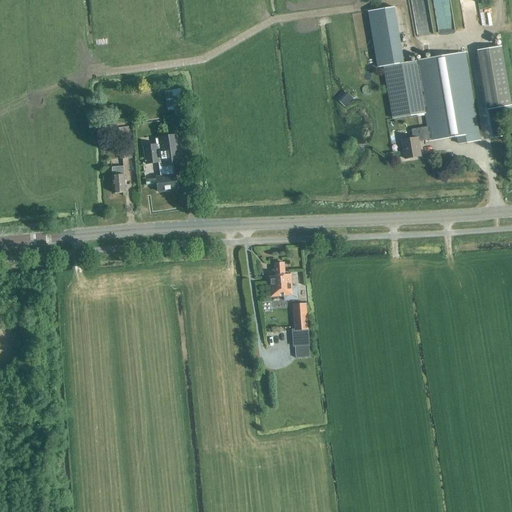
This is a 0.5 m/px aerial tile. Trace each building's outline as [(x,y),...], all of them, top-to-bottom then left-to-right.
[(425,115),(416,62),(403,64),(395,16),(379,18),(387,67),(383,67),(392,120),(425,115)] [(502,46),(477,50),(487,111),(511,107),(502,46)] [(429,142),(478,133),(465,54),(416,62),(425,115),(427,128),(411,130),(412,139),(401,141),(405,160),(420,157),(418,146),(419,146),(419,142),(429,140),(429,142)] [(175,118),(184,116),(180,90),(164,92),(167,112),(174,111),(175,118)] [(344,108),(352,99),(348,95),(339,104),(344,108)] [(501,114),(489,116),(492,132),(504,130),(501,114)] [(184,165),(179,134),(158,138),(159,139),(155,139),(156,145),(143,147),(146,166),(158,164),(160,177),(155,177),(156,179),(145,180),(146,186),(157,185),(158,194),(179,191),(176,174),(174,175),(173,167),(184,165)] [(119,146),(127,145),(127,147),(118,147),(119,160),(128,159),(128,160),(134,160),(133,144),(131,144),(130,136),(118,137),(119,146)] [(123,175),(123,167),(112,168),(112,176),(113,194),(125,193),(124,175),(123,175)] [(284,276),(283,264),(274,265),(275,277),(269,277),(271,298),(283,297),(292,296),(291,287),(290,275),(284,276)] [(292,296),(283,297),(283,301),(297,300),(296,286),(291,287),(292,296)] [(292,347),(309,346),(305,304),(293,305),(295,331),(291,332),(292,347)] [(315,421),(322,410),(311,403),(304,414),(315,421)]
